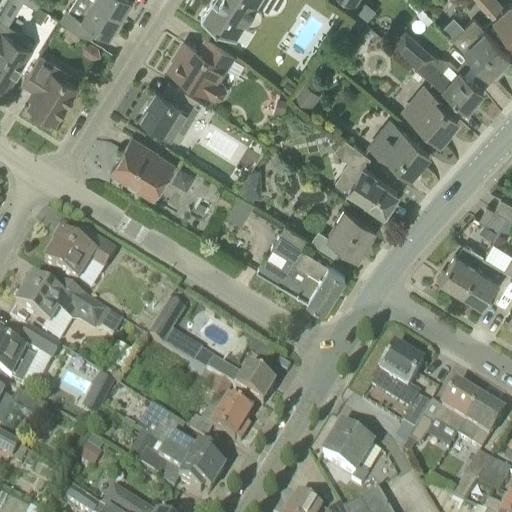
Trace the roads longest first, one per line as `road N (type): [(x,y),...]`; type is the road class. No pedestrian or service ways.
road 1 (residential): [(332,354),(55,182)]
road 2 (residential): [(55,182),(164,0)]
road 3 (residential): [(374,292),(511,137)]
road 4 (residential): [(237,511),(332,354)]
road 5 (residential): [(511,375),(374,292)]
